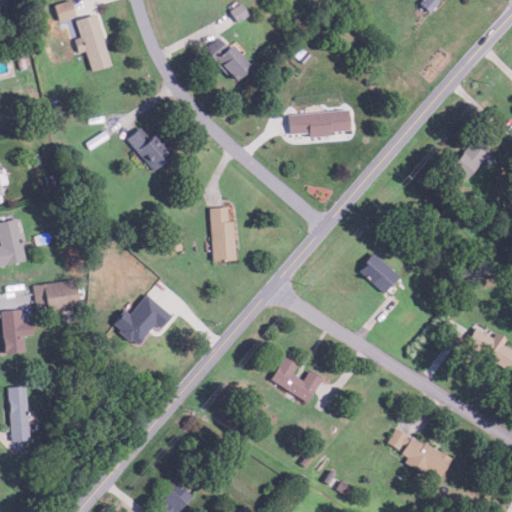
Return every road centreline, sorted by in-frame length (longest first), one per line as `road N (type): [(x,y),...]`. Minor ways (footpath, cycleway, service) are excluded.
road 1 (secondary): [(77,511),(511,13)]
road 2 (residential): [(323,226),(190,104),(153,50),(137,0)]
road 3 (residential): [(273,285),(511,439)]
